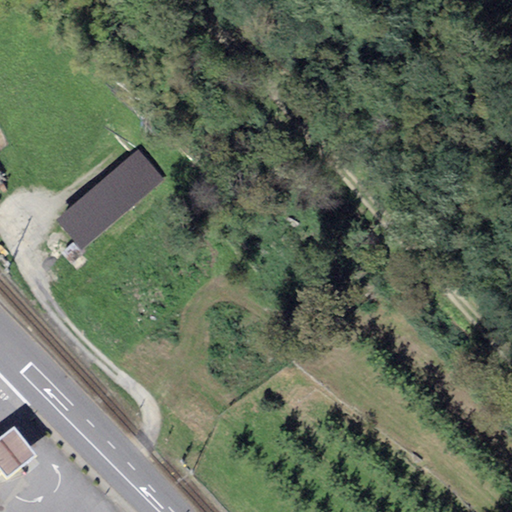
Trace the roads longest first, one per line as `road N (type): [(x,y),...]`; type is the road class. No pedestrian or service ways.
road 1 (track): [(511,340),(205,0)]
road 2 (track): [(122,460),(145,439),(149,405),(82,347),(20,274),(47,217)]
road 3 (primary): [(173,511),(0,331)]
